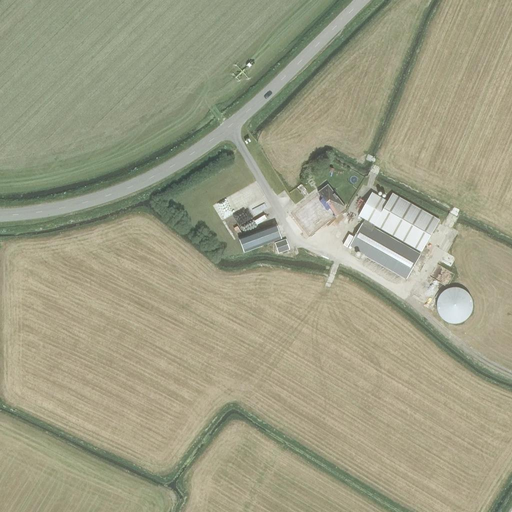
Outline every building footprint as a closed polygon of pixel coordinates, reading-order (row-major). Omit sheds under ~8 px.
[(215,178),(201,189),(211,200),(228,184),(224,179),(220,183),(215,178)] [(290,213),(303,230),(304,230),(309,237),(345,209),(327,186),(318,193),(318,192),(290,213)] [(363,224),(373,230),(374,226),(421,253),(439,221),(393,194),(388,203),(372,193),(359,217),(365,220),(363,224)] [(419,256),(363,224),(350,247),(406,279),(419,256)] [(238,239),(243,253),(282,239),(277,225),(238,239)] [(286,240),(274,244),(278,254),(282,252),(283,256),(290,253),(286,240)] [(452,324),(454,324),(456,324),(458,324),(459,324),(461,323),(463,322),(464,322),(465,321),(467,320),(468,318),(469,317),(470,316),(471,314),(471,312),(472,311),(472,309),(472,307),(472,306),(472,304),(472,302),(472,301),(471,299),(470,298),(469,296),(468,295),(467,294),(466,292),(465,291),(463,290),(462,290),(460,289),(458,289),(457,288),(454,288),(453,288),(451,288),(449,289),(448,289),(446,290),(445,291),(443,292),(442,293),(441,294),(440,296),(439,297),(438,299),(437,300),(437,302),(436,303),(436,305),(436,307),(436,308),(437,310),(437,312),(438,313),(438,315),(439,316),(440,318),(441,319),(443,320),(444,321),(445,322),(447,323),(449,323),(450,324),(452,324)]
